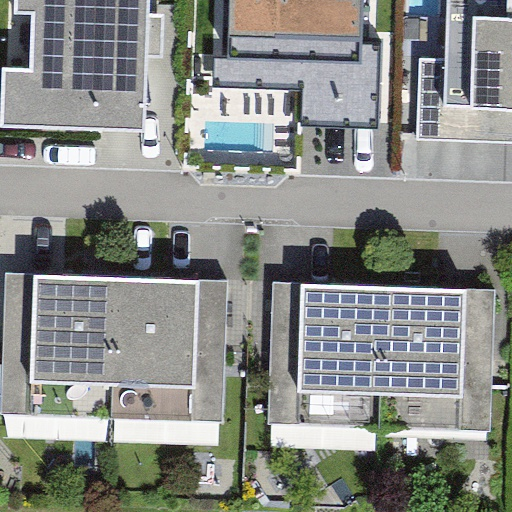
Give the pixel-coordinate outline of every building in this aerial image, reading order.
[(1,140),(146,143),(149,0),(16,0),(16,24),(32,25),(31,79),(3,78),(1,140)] [(416,146),(505,149),(510,0),(447,0),(445,65),(419,64),(416,146)] [(377,25),(251,23),(250,76),(376,78),(377,25)] [(1,420),(112,424),(117,281),(6,277),(1,420)] [(228,285),(117,281),(112,424),(223,428),(228,285)] [(269,431),(380,435),(385,292),(274,288),(269,431)] [(497,296),(385,292),(380,435),(492,439),(497,296)]
